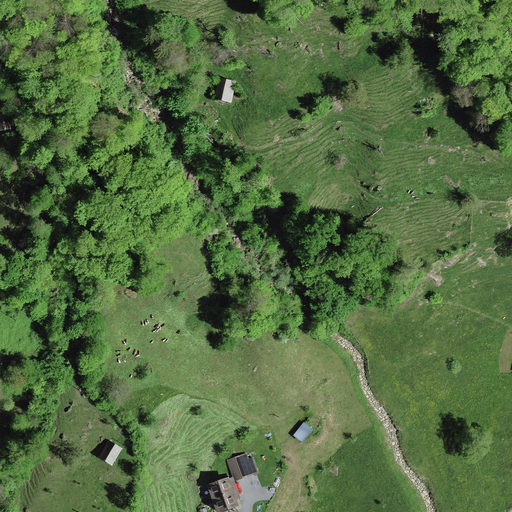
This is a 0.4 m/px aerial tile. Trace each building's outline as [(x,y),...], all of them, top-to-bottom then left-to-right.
[(221,77),(216,99),(233,102),(237,80),(221,77)] [(14,118),(1,118),(1,130),(14,130),(14,118)] [(314,428),(304,421),(294,435),(303,442),(314,428)] [(123,449),(109,442),(99,459),(113,467),(123,449)] [(247,454),(228,461),(236,483),(260,475),(254,458),(249,460),(247,454)] [(288,472),(282,469),(273,486),(278,489),(288,472)] [(234,479),(208,488),(217,511),(231,511),(240,509),(238,501),(242,500),(234,479)]
